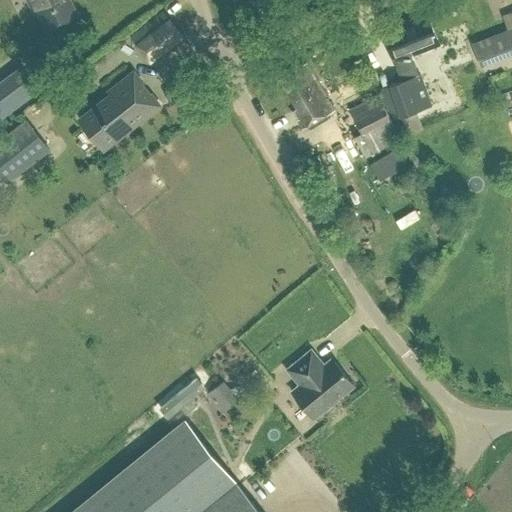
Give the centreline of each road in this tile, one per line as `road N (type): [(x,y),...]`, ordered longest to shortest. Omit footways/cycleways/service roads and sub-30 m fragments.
road 1 (unclassified): [(482,431),(450,406),(354,287),(225,60)]
road 2 (unclassified): [(225,60),(351,0)]
